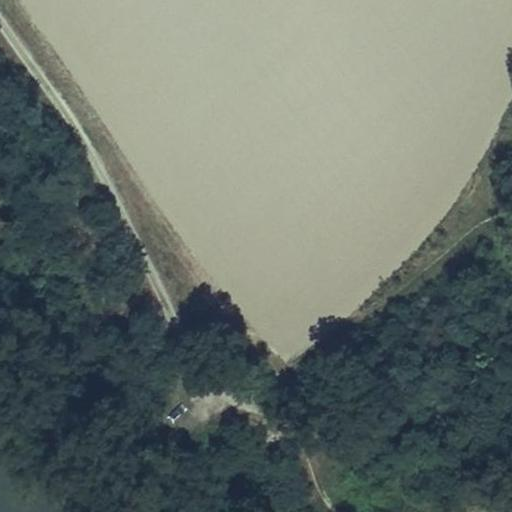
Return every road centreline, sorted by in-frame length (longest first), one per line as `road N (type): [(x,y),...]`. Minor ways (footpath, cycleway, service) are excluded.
road 1 (track): [(0,19),(92,162),(156,290),(228,393),(247,406)]
road 2 (track): [(247,406),(298,441),(329,511)]
